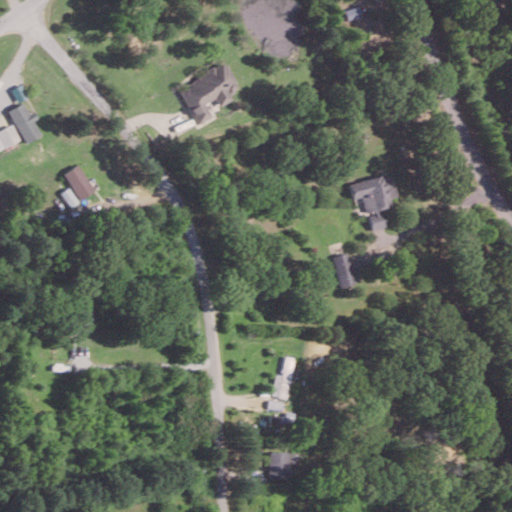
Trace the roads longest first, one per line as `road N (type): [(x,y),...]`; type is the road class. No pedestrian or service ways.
road 1 (residential): [(24,10),(185,214),(207,314),(221,511)]
road 2 (residential): [(511,213),(415,0)]
